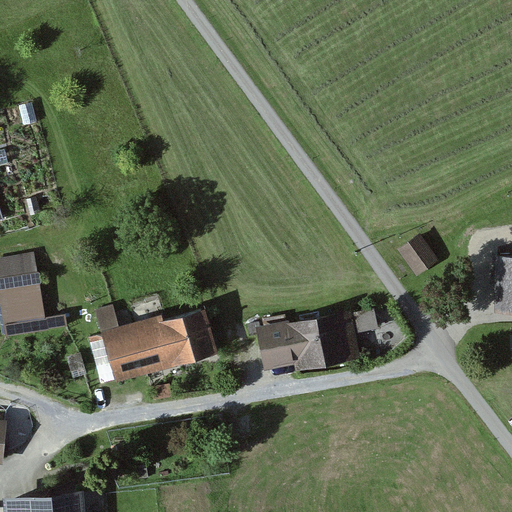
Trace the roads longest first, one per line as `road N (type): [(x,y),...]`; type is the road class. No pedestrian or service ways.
road 1 (track): [(187,0),(511,449)]
road 2 (track): [(0,389),(61,420),(446,358)]
